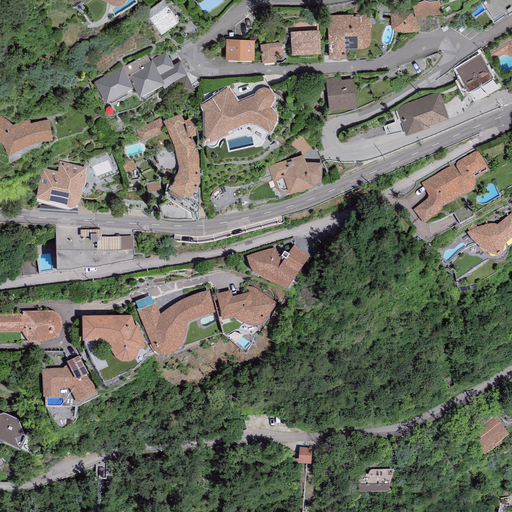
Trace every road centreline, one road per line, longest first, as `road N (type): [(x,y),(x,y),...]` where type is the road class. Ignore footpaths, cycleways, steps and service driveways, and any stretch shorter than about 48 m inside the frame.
road 1 (residential): [(495,118),(481,139),(383,197),(298,230),(231,251),(0,285)]
road 2 (residential): [(0,215),(219,225),(328,192),(495,118)]
road 3 (residential): [(454,50),(437,40),(369,66),(202,68),(194,60),(200,45),(252,3),(326,0)]
road 4 (residential): [(351,435),(141,447),(0,485)]
road 5 (residential): [(511,100),(369,148),(332,146),(332,126),(381,107),(435,73),(454,50)]
road 6 (unclassified): [(511,365),(392,429),(351,435)]
